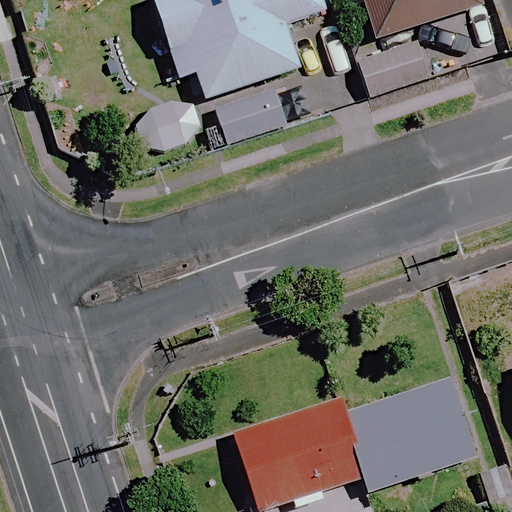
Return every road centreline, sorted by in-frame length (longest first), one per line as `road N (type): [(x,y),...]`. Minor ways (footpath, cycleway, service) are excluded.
road 1 (tertiary): [(16,323),(511,158)]
road 2 (tertiary): [(77,511),(16,323)]
